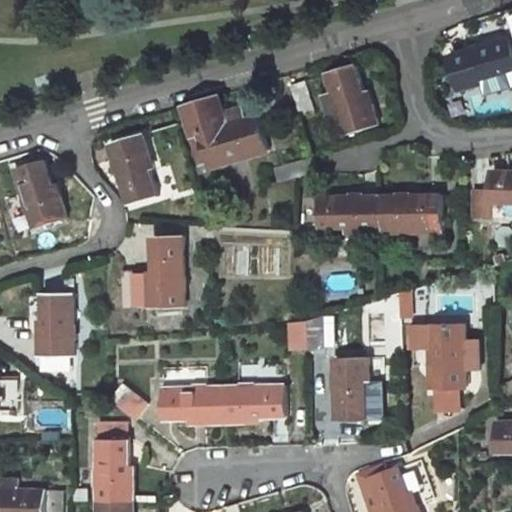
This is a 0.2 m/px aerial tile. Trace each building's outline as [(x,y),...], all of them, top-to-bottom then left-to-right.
[(480,79),(511,70),(511,47),(510,40),(511,39),(511,7),(499,12),(508,37),(449,56),(459,91),(481,84),(480,79)] [(375,126),(363,87),(359,88),(352,66),(323,75),(328,92),(331,102),(324,105),(329,123),(337,120),(341,135),(375,126)] [(289,85),(298,114),(311,111),(302,81),(289,85)] [(321,94),(324,105),(331,102),(328,92),(321,94)] [(208,162),(247,152),(249,157),(270,151),(259,114),(244,120),(241,109),(224,113),(219,96),(184,106),(194,136),(200,134),(208,162)] [(107,144),(126,206),(156,195),(144,157),(149,155),(141,134),(107,144)] [(310,157),(274,168),(279,183),(314,171),(310,157)] [(55,197),(44,159),(14,167),(32,228),(67,218),(59,195),(55,197)] [(491,201),(511,201),(511,171),(492,170),(492,173),(491,193),(474,192),(472,220),(490,221),(491,201)] [(474,192),(491,193),(492,173),(475,172),(474,192)] [(444,226),(443,194),(380,195),(381,232),(403,231),(403,226),(444,226)] [(380,195),(319,197),(319,228),(360,227),(360,232),(381,232),(380,195)] [(187,306),(184,234),(153,236),(155,284),(149,285),(150,307),(187,306)] [(123,269),(124,308),(146,307),(145,268),(123,269)] [(77,355),(76,291),(45,291),(46,334),(39,333),(40,355),(77,355)] [(324,347),(323,314),(308,318),(309,348),(324,347)] [(309,348),(308,318),(290,320),(289,320),(290,348),(309,348)] [(467,386),(465,323),(434,324),(435,364),(430,364),(431,387),(467,386)] [(367,421),(365,382),(370,382),(369,358),(333,359),(335,422),(367,421)] [(0,410),(0,408),(0,407),(19,408),(20,377),(0,377),(0,410)] [(250,418),(290,416),(288,384),(227,386),(229,424),(250,423),(250,418)] [(166,421),(207,420),(208,424),(229,424),(227,386),(164,388),(166,421)] [(139,420),(152,406),(127,387),(115,401),(139,420)] [(511,420),(494,421),(494,452),(511,451),(511,420)] [(132,503),(132,482),(128,482),(129,423),(98,423),(97,502),(132,503)] [(411,505),(397,467),(368,478),(379,511),(418,511),(415,504),(411,505)] [(63,511),(63,490),(0,488),(0,511),(63,511)] [(97,502),(96,511),(132,511),(132,503),(97,502)]
